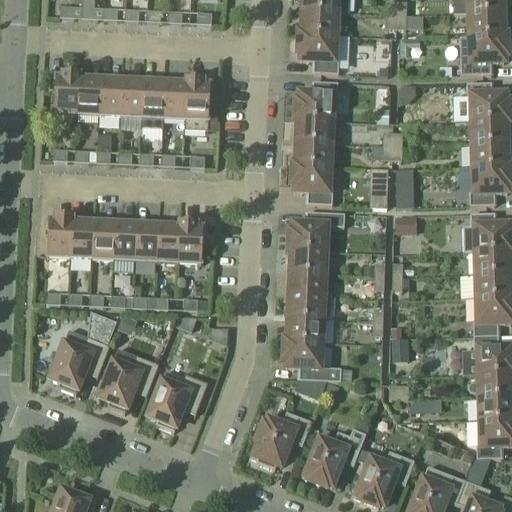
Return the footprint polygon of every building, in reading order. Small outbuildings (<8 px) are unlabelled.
[(300,0),(300,10),(303,10),(303,16),(336,17),(337,0),(300,0)] [(468,0),(469,19),(502,18),(502,12),(505,12),(504,0),(468,0)] [(397,7),(386,6),(386,20),(396,20),(397,7)] [(397,7),(396,20),(396,21),(406,20),(406,7),(397,7)] [(74,12),(60,11),(59,22),(73,23),(74,12)] [(81,23),(95,24),(95,13),(82,12),(81,23)] [(103,24),(117,25),(117,14),(103,13),(103,24)] [(124,25),(138,26),(139,15),(125,14),(124,25)] [(146,26),(160,27),(160,16),(146,15),(146,26)] [(167,27),(181,28),(182,17),(168,16),(167,27)] [(299,38),(299,39),(335,40),(336,17),(303,16),(302,21),(300,21),(299,38)] [(197,29),(211,29),(211,18),(197,17),(197,29)] [(469,19),(469,42),(506,41),(506,39),(505,39),(505,23),(503,23),(502,18),(469,19)] [(386,20),(386,34),(396,34),(396,21),(396,20),(386,20)] [(406,20),(396,21),(396,34),(406,34),(406,20)] [(339,66),(334,65),(335,40),(299,39),(299,41),(298,54),(298,58),(301,58),(300,65),(314,65),(313,78),(338,79),(339,66)] [(505,43),(506,43),(506,41),(469,42),(470,74),(478,73),(478,80),(491,79),(490,67),(504,67),(504,60),(506,60),(506,56),(505,43)] [(404,66),(424,65),(423,46),(403,47),(404,66)] [(55,82),(53,118),(77,119),(78,83),(78,79),(62,78),(61,82),(55,82)] [(100,84),(78,83),(77,119),(98,120),(100,84)] [(100,84),(98,120),(120,121),(121,85),(100,84)] [(165,87),(163,123),(184,124),(186,84),(185,84),(185,88),(165,87)] [(203,89),(203,85),(186,84),(184,124),(184,134),(207,135),(210,90),(203,89)] [(121,85),(120,121),(141,122),(143,86),(121,85)] [(143,86),(141,122),(163,123),(165,87),(143,86)] [(295,121),(295,124),(331,126),(332,101),(337,101),(337,88),(313,86),(312,99),(299,98),(298,105),(296,105),(295,109),(296,109),(295,121)] [(466,102),(471,102),(471,126),(508,125),(508,123),(507,110),(508,110),(508,106),(505,106),(505,99),(491,100),(491,87),(466,88),(466,102)] [(297,142),(296,147),(330,149),(331,126),(295,124),(295,125),(294,142),(297,142)] [(471,126),(472,149),(506,148),(506,143),(508,143),(508,127),(508,126),(508,125),(471,126)] [(382,137),(382,151),(392,152),(393,137),(382,137)] [(392,152),(393,152),(402,151),(402,138),(393,137),(392,152)] [(292,169),(292,170),(329,172),(330,149),(296,147),(296,152),(294,152),(293,169),(292,169)] [(508,154),(506,154),(506,148),(472,149),(473,172),(509,171),(509,170),(508,154)] [(382,151),(382,165),(392,165),(392,152),(382,151)] [(392,165),(401,165),(402,151),(393,152),(392,152),(392,165)] [(53,165),(67,166),(67,155),(53,154),(53,165)] [(89,156),(75,155),(74,166),(88,167),(89,156)] [(96,167),(110,168),(110,157),(96,156),(96,167)] [(117,168),(131,169),(132,158),(118,157),(117,168)] [(139,169),(153,170),(153,159),(139,158),(139,169)] [(161,171),(174,171),(175,160),(161,159),(161,171)] [(190,172),(204,173),(204,161),(190,161),(190,172)] [(332,197),(328,197),(329,172),(292,170),(292,172),(293,172),(292,185),(292,189),(294,189),(294,196),(307,197),(307,209),(332,210),(332,197)] [(509,174),(509,171),(473,172),(473,197),(469,197),(469,211),(494,210),(494,198),(507,197),(507,191),(510,190),(510,187),(509,187),(509,174)] [(370,172),(370,211),(413,211),(413,173),(391,173),(392,172),(370,172)] [(289,235),(288,255),(325,256),(326,231),(344,232),(344,219),(306,217),(306,229),(292,229),(292,235),(289,235)] [(475,257),(510,256),(511,256),(511,253),(511,241),(511,237),(508,237),(508,230),(495,231),(495,218),(470,219),(470,231),(462,231),(463,258),(475,257)] [(395,239),(416,239),(416,221),(395,221),(395,239)] [(46,261),(70,262),(72,222),(55,222),(55,226),(48,225),(46,261)] [(72,222),(70,262),(91,263),(93,227),(72,226),(73,222),(72,222)] [(93,227),(91,263),(113,264),(115,228),(93,227)] [(158,230),(156,267),(178,268),(179,228),(179,227),(178,231),(158,230)] [(115,228),(113,264),(134,266),(136,229),(115,228)] [(196,232),(196,228),(179,228),(178,268),(201,269),(203,233),(196,232)] [(134,266),(156,267),(158,230),(136,229),(134,266)] [(290,272),(290,278),(324,279),(325,256),(288,255),(288,256),(289,256),(288,272),(290,272)] [(476,280),(509,279),(510,279),(509,274),(511,274),(511,257),(511,256),(510,256),(475,257),(476,280)] [(384,268),(375,268),(374,282),(384,282),(384,268)] [(392,268),(392,282),(402,282),(402,268),(392,268)] [(286,299),(286,300),(323,302),(324,279),(290,278),(290,283),(287,283),(287,299),(286,299)] [(476,303),(510,302),(511,301),(511,284),(510,284),(510,279),(509,279),(476,280),(476,303)] [(374,295),(383,295),(384,282),(374,282),(374,295)] [(392,296),(402,296),(402,282),(392,282),(392,296)] [(46,309),(60,309),(60,298),(46,297),(46,309)] [(67,310),(81,310),(82,299),(68,298),(67,310)] [(89,311),(103,311),(103,300),(89,299),(89,311)] [(111,312),(124,312),(125,301),(111,300),(111,312)] [(288,318),(288,323),(322,325),(323,302),(286,300),(286,301),(286,318),(288,318)] [(132,313),(146,313),(146,302),(133,301),(132,313)] [(473,328),(473,341),(498,341),(498,328),(511,328),(511,321),(511,301),(510,302),(476,303),(477,328),(473,328)] [(154,314),(167,314),(168,303),(154,302),(154,314)] [(183,315),(197,316),(198,304),(184,304),(183,315)] [(373,313),(373,327),(382,328),(382,313),(373,313)] [(284,346),(320,347),(322,325),(288,323),(288,328),(285,328),(284,345),(284,346)] [(372,341),(382,341),(382,328),(373,327),(372,341)] [(478,380),(506,379),(511,378),(511,359),(511,360),(511,353),(498,353),(498,341),(473,341),(473,355),(478,355),(478,380)] [(60,388),(58,392),(76,399),(87,371),(99,375),(96,382),(97,383),(110,351),(87,342),(82,355),(63,348),(50,384),(60,388)] [(408,366),(407,343),(392,344),(393,366),(408,366)] [(341,373),(319,372),(320,347),(284,346),(284,349),(284,361),(283,361),(283,365),(286,365),(286,372),(299,373),(298,385),(340,387),(341,373)] [(107,411),(125,418),(136,389),(148,394),(145,401),(146,401),(158,369),(136,361),(131,374),(112,367),(98,402),(109,406),(107,411)] [(194,420),(195,420),(207,388),(185,380),(183,384),(165,377),(147,421),(157,425),(156,430),(173,437),(185,408),(196,413),(194,420)] [(511,378),(506,379),(478,380),(479,403),(511,401),(511,378)] [(326,387),(322,400),(334,404),(338,391),(326,387)] [(398,404),(398,390),(389,390),(388,404),(398,404)] [(408,404),(409,391),(398,390),(398,404),(408,404)] [(511,401),(479,403),(480,425),(511,424),(511,401)] [(256,446),(257,446),(250,462),(257,465),(256,467),(274,475),(276,470),(280,471),(290,445),(302,450),(311,427),(286,417),(281,430),(268,425),(266,429),(263,428),(262,431),(258,443),(257,443),(256,446)] [(511,424),(480,425),(480,451),(476,451),(476,464),(501,463),(501,451),(511,450),(511,424)] [(310,467),(308,466),(302,482),(308,485),(311,486),(324,491),(323,491),(327,492),(328,490),(332,491),(342,465),(354,470),(365,439),(352,434),(349,441),(337,437),(335,443),(321,438),(310,467)] [(362,487),(360,486),(353,502),(360,504),(360,505),(378,511),(379,509),(383,511),(393,485),(405,490),(414,466),(389,457),(386,463),(373,458),(362,487)] [(442,511),(445,505),(457,509),(465,486),(427,472),(414,507),(412,506),(409,511),(442,511)] [(488,502),(490,496),(465,486),(457,509),(463,511),(499,511),(501,507),(488,502)] [(87,504),(88,501),(75,496),(73,499),(61,495),(54,511),(85,511),(88,505),(87,504)]
